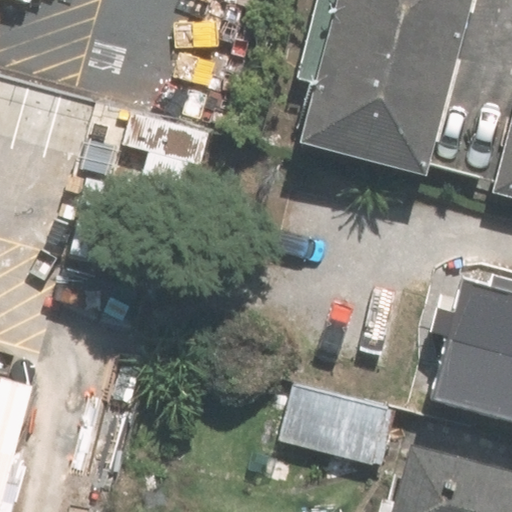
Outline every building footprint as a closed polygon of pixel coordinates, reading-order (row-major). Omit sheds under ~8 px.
[(481,0),(340,0),(307,133),(439,167),(481,0)] [(511,130),(498,187),(511,190),(511,130)] [(511,416),(511,291),(431,268),(415,325),(450,335),(434,394),(511,416)] [(286,382),(272,436),(383,464),(397,409),(286,382)] [(392,477),(380,511),(511,511),(511,467),(419,439),(406,481),(392,477)]
